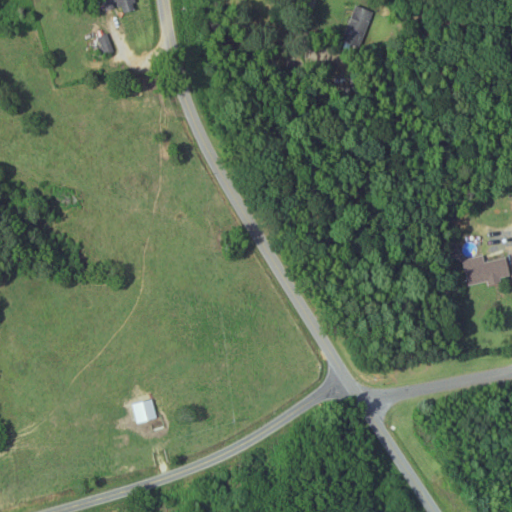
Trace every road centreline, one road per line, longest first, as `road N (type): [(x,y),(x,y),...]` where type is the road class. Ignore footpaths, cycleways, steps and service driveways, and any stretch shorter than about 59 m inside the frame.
road 1 (residential): [(435,511),(281,272),(203,132),(167,0)]
road 2 (residential): [(511,370),(365,401),(335,393),(212,459),(52,511)]
